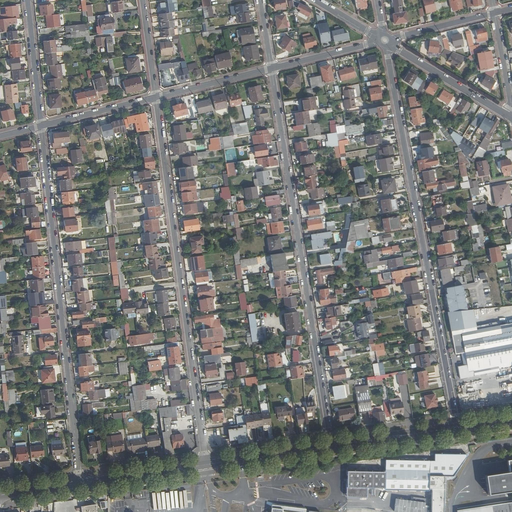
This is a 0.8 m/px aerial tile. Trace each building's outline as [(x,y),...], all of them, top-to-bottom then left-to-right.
[(172,12),(174,12),(173,3),(177,2),(176,0),(166,0),(167,3),(164,3),(164,2),(159,3),(160,6),(157,7),(158,14),(159,14),(160,14),(161,14),(171,13),(172,12)] [(284,0),(274,0),(276,11),(286,9),(284,0)] [(315,11),(293,0),(294,7),(300,10),(299,12),(309,17),(310,15),(312,16),(315,11)] [(354,0),(356,7),(359,6),(359,8),(360,8),(361,9),(367,8),(365,1),(366,0),(354,0)] [(403,6),(401,0),(392,0),(395,13),(403,12),(402,6),(403,6)] [(434,2),(433,0),(422,0),(426,13),(432,12),(432,10),(436,9),(434,2)] [(439,0),(434,2),(436,9),(436,12),(448,9),(445,0),(439,0)] [(461,0),(448,0),(451,9),(453,8),(453,11),(463,9),(461,0)] [(113,13),(123,12),(121,1),(116,2),(112,3),(113,13)] [(46,16),(53,15),(52,5),(39,6),(41,16),(46,16)] [(0,19),(16,18),(19,18),(17,6),(0,8),(1,15),(0,15),(0,19)] [(203,8),(203,12),(206,12),(207,17),(209,17),(209,18),(211,18),(211,17),(213,17),(212,6),(208,7),(208,6),(202,7),(203,8)] [(406,11),(403,12),(395,13),(393,13),(396,25),(408,22),(406,11)] [(251,21),(249,12),(235,14),(237,23),(251,21)] [(112,34),(114,33),(112,13),(97,15),(99,28),(97,28),(97,36),(105,35),(112,34)] [(172,20),(171,13),(161,14),(160,14),(161,22),(162,22),(172,20)] [(50,28),(60,27),(59,14),(53,15),(46,16),(47,29),(50,28)] [(285,15),(275,17),(277,29),(287,27),(285,15)] [(0,19),(0,32),(6,32),(9,32),(9,24),(17,23),(16,18),(0,19)] [(213,30),(215,30),(215,26),(209,27),(207,19),(204,19),(206,31),(209,31),(213,30)] [(174,20),(172,20),(162,22),(163,30),(173,28),(175,28),(174,20)] [(76,36),(87,34),(89,34),(89,29),(85,30),(85,24),(75,26),(75,25),(68,26),(68,30),(75,29),(76,36)] [(172,36),(174,36),(173,28),(163,30),(162,30),(163,37),(172,36)] [(254,42),(252,28),(236,30),(237,37),(241,36),(242,44),(254,42)] [(334,41),(349,38),(348,33),(343,33),(342,29),(332,31),(334,41)] [(484,29),(475,31),(479,42),(487,40),(484,29)] [(17,40),(16,31),(9,32),(6,32),(7,41),(17,40)] [(465,32),(470,51),(480,49),(479,44),(474,46),(469,31),(465,32)] [(113,37),(112,34),(105,35),(106,38),(96,39),(97,46),(107,45),(108,52),(114,52),(112,37),(113,37)] [(316,45),(314,37),(310,37),(309,34),(303,35),(304,39),(303,39),(305,48),(316,45)] [(451,37),(454,46),(463,44),(461,34),(451,37)] [(186,62),(179,35),(175,36),(174,36),(172,36),(174,43),(178,42),(183,62),(185,62),(186,62)] [(329,39),(326,39),(326,35),(320,36),(322,44),(329,43),(329,39)] [(283,41),(280,46),(290,53),(293,48),(296,45),(296,43),(286,37),(284,37),(283,41)] [(46,54),(47,54),(63,52),(72,51),(71,46),(56,48),(55,40),(44,42),(46,54)] [(428,52),(441,53),(444,49),(444,48),(443,43),(430,41),(428,52)] [(170,49),(170,47),(169,42),(160,43),(161,55),(171,54),(170,51),(172,50),(172,49),(170,49)] [(9,45),(11,58),(21,57),(19,44),(9,45)] [(257,50),(257,44),(244,47),(246,60),(258,59),(256,50),(257,50)] [(460,61),(463,56),(458,54),(455,59),(450,55),(452,52),(449,51),(444,49),(441,53),(440,55),(447,60),(447,61),(459,68),(462,63),(460,61)] [(477,53),(479,61),(491,59),(490,51),(477,53)] [(47,54),(48,66),(50,66),(57,65),(56,57),(63,56),(63,52),(47,54)] [(218,69),(232,66),(229,53),(214,56),(218,69)] [(358,60),(360,71),(378,67),(376,54),(367,56),(367,57),(358,60)] [(10,59),(11,69),(20,69),(19,58),(10,59)] [(127,59),(128,72),(139,71),(138,58),(127,59)] [(491,59),(479,61),(480,70),(493,68),(491,59)] [(180,80),(190,78),(188,68),(187,68),(185,62),(183,62),(181,62),(182,66),(183,69),(177,71),(180,80)] [(216,70),(214,63),(205,65),(206,72),(216,70)] [(59,78),(63,78),(61,64),(57,65),(50,66),(51,73),(52,73),(52,79),(59,78)] [(200,75),(197,66),(189,68),(189,71),(193,71),(194,76),(200,75)] [(311,84),(315,83),(316,88),(325,86),(324,83),(333,81),(330,66),(321,68),(323,76),(310,79),(311,84)] [(336,72),(337,78),(341,77),(341,81),(356,78),(354,68),(336,72)] [(24,70),(13,71),(14,80),(25,79),(24,76),(26,76),(25,73),(24,73),(24,70)] [(421,92),(427,82),(423,80),(423,81),(417,77),(416,76),(418,73),(413,70),(412,71),(410,70),(404,81),(412,86),(413,85),(416,87),(415,88),(421,92)] [(298,75),(287,76),(289,88),(300,86),(298,75)] [(494,81),(485,76),(481,84),(490,89),(494,81)] [(114,85),(114,86),(121,84),(120,77),(119,77),(112,78),(114,85)] [(52,79),(48,80),(48,90),(60,89),(59,78),(52,79)] [(124,81),(127,93),(142,89),(140,78),(124,81)] [(94,86),(95,90),(97,99),(101,98),(101,95),(105,94),(105,90),(107,90),(105,79),(99,81),(100,85),(94,86)] [(421,93),(425,99),(429,93),(434,95),(438,88),(428,81),(427,82),(421,92),(421,93)] [(15,84),(5,86),(7,104),(14,103),(18,103),(15,84)] [(249,88),(252,102),(263,99),(259,86),(249,88)] [(26,87),(17,88),(17,97),(26,96),(26,87)] [(371,101),(381,99),(381,95),(382,95),(381,87),(369,89),(371,101)] [(307,98),(314,97),(312,88),(306,89),(307,98)] [(353,89),(343,91),(345,100),(354,98),(355,98),(353,89)] [(88,102),(97,100),(97,99),(95,90),(86,92),(88,102)] [(439,98),(448,104),(451,100),(453,97),(453,96),(443,90),(439,98)] [(78,105),(87,103),(85,92),(75,94),(78,105)] [(242,103),(239,93),(229,96),(232,105),(242,103)] [(48,96),(50,108),(61,107),(60,95),(48,96)] [(228,107),(225,95),(213,98),(216,110),(228,107)] [(304,111),(316,110),(314,97),(307,98),(302,98),(304,111)] [(408,98),(410,107),(416,106),(415,97),(408,98)] [(356,107),(354,98),(345,100),(344,100),(345,109),(356,107)] [(470,105),(459,98),(456,103),(453,108),(461,113),(463,110),(466,112),(470,105)] [(453,108),(456,103),(453,101),(451,100),(448,104),(448,105),(453,108)] [(213,110),(210,101),(196,104),(196,105),(198,113),(198,114),(213,110)] [(173,117),(186,114),(183,104),(179,105),(179,104),(174,105),(174,106),(170,107),(173,117)] [(251,110),(250,105),(243,107),(246,118),(250,117),(249,114),(251,113),(250,111),(251,110)] [(387,114),(386,106),(362,110),(363,116),(378,113),(379,118),(385,116),(385,114),(387,114)] [(264,118),(268,117),(266,109),(262,110),(262,108),(254,110),(257,125),(265,124),(264,118)] [(422,118),(420,108),(411,110),(412,114),(413,124),(425,122),(424,118),(422,118)] [(8,120),(8,122),(15,120),(12,109),(1,112),(3,122),(8,120)] [(318,114),(318,110),(316,110),(304,111),(295,113),(297,126),(302,125),(308,124),(311,124),(310,115),(318,114)] [(136,132),(150,131),(146,113),(127,117),(129,124),(135,123),(136,132)] [(474,117),(471,125),(476,127),(479,120),(474,117)] [(122,133),(127,131),(125,125),(124,118),(119,119),(120,121),(111,123),(112,127),(113,133),(121,131),(122,133)] [(381,127),(394,123),(392,118),(380,121),(381,127)] [(489,131),(488,130),(484,137),(488,139),(499,121),(496,119),(489,131)] [(321,134),(319,123),(311,124),(308,124),(310,136),(321,134)] [(100,137),(97,125),(84,129),(85,135),(88,135),(89,140),(100,137)] [(191,132),(185,133),(184,125),(174,127),(175,136),(173,136),(174,141),(192,138),(191,132)] [(247,125),(232,128),(235,135),(249,133),(247,125)] [(361,127),(360,127),(346,130),(347,135),(362,132),(361,127)] [(484,137),(488,130),(485,128),(479,137),(478,136),(476,141),(480,144),(484,137)] [(268,133),(267,129),(257,131),(257,135),(252,136),(254,144),(272,141),(271,136),(268,137),(268,133)] [(340,129),(336,130),(337,133),(338,141),(345,140),(344,136),(341,136),(340,129)] [(462,138),(462,137),(453,131),(450,136),(451,136),(453,139),(458,146),(460,141),(462,138)] [(422,145),(434,143),(434,140),(432,135),(431,135),(431,132),(420,134),(422,145)] [(53,143),(54,148),(61,147),(60,143),(63,143),(63,140),(66,140),(65,133),(53,134),(54,143),(53,143)] [(150,134),(140,136),(141,149),(152,148),(150,134)] [(380,144),(379,134),(366,136),(368,146),(380,144)] [(231,148),(230,136),(222,137),(224,150),(231,148)] [(488,139),(484,137),(480,144),(476,152),(479,154),(488,139)] [(221,150),(219,138),(212,139),(212,144),(210,144),(211,151),(221,150)] [(463,143),(460,141),(458,146),(459,149),(465,152),(463,154),(466,158),(470,152),(472,153),(474,150),(468,146),(469,143),(464,140),(463,143)] [(20,143),(21,152),(31,151),(31,146),(33,146),(33,143),(31,143),(30,142),(20,143)] [(305,142),(295,143),(296,152),(306,151),(305,142)] [(172,149),(172,153),(175,152),(175,155),(186,154),(186,152),(187,152),(186,145),(185,145),(185,144),(174,145),(175,148),(172,149)] [(254,147),(256,156),(268,154),(266,145),(254,147)] [(393,154),(391,145),(382,146),(383,150),(384,155),(384,156),(393,154)] [(82,163),(81,150),(73,151),(74,153),(73,153),(73,159),(72,159),(72,164),(82,163)] [(506,154),(505,150),(489,153),(490,156),(491,161),(494,160),(493,156),(506,154)] [(469,163),(466,158),(463,154),(462,152),(457,153),(460,165),(466,164),(470,163),(469,163)] [(300,156),(301,164),(310,163),(309,155),(300,156)] [(192,166),(205,165),(204,162),(197,163),(196,156),(183,158),(185,167),(192,166)] [(274,161),(273,156),(263,158),(264,167),(275,166),(274,161)] [(150,169),(154,169),(153,157),(144,158),(145,170),(150,169)] [(393,170),(390,157),(379,160),(382,173),(393,170)] [(438,164),(437,157),(436,157),(430,158),(418,161),(420,172),(422,172),(431,170),(430,165),(438,164)] [(26,158),(16,159),(17,171),(27,170),(26,158)] [(5,166),(4,160),(0,161),(0,166),(0,167),(0,181),(4,181),(8,180),(7,176),(5,166)] [(509,160),(500,161),(500,162),(498,162),(498,167),(501,166),(502,172),(511,170),(510,167),(511,166),(511,165),(511,163),(510,164),(509,160)] [(477,162),(478,171),(479,176),(489,174),(488,168),(489,168),(489,164),(487,165),(486,161),(477,162)] [(233,163),(226,164),(228,174),(228,177),(235,175),(233,163)] [(194,179),(192,166),(185,167),(179,168),(181,180),(194,179)] [(313,175),(317,175),(315,166),(304,167),(305,176),(313,175)] [(362,166),(354,168),(356,180),(364,178),(362,166)] [(71,179),(75,179),(73,167),(59,168),(60,172),(63,172),(63,175),(64,180),(71,179)] [(151,179),(150,169),(145,170),(143,170),(136,171),(133,172),(134,181),(151,179)] [(269,180),(267,170),(257,172),(259,186),(274,183),(273,179),(269,180)] [(435,182),(432,170),(431,170),(422,172),(424,184),(427,184),(435,182)] [(305,176),(303,177),(305,190),(307,189),(315,188),(313,175),(305,176)] [(28,193),(34,192),(36,192),(36,187),(34,187),(33,177),(19,179),(21,189),(28,188),(28,193)] [(60,181),(61,193),(72,192),(71,179),(64,180),(60,181)] [(394,179),(382,182),(384,192),(395,190),(394,184),(394,179)] [(445,180),(435,182),(427,184),(428,189),(438,187),(438,191),(447,190),(445,180)] [(470,188),(478,187),(477,181),(472,182),(472,180),(469,180),(469,182),(470,188)] [(148,195),(158,194),(156,181),(144,183),(144,190),(147,190),(148,195)] [(181,192),(196,190),(195,181),(180,183),(181,192)] [(368,184),(358,186),(360,198),(370,196),(368,184)] [(496,205),(505,204),(509,203),(507,191),(508,191),(507,185),(493,188),(496,205)] [(258,198),(256,186),(245,188),(247,200),(258,198)] [(110,200),(113,200),(117,199),(116,194),(114,195),(113,187),(112,187),(108,188),(110,200)] [(326,197),(324,187),(315,188),(307,189),(307,193),(311,192),(312,199),(326,197)] [(464,202),(468,202),(472,201),(470,188),(463,190),(461,190),(464,202)] [(477,207),(478,213),(488,211),(483,189),(474,191),(475,198),(477,207)] [(72,192),(61,193),(62,202),(75,201),(73,191),(72,192)] [(26,193),(27,206),(35,205),(34,192),(28,193),(26,193)] [(193,201),(191,192),(182,193),(183,202),(186,201),(193,201)] [(159,206),(160,206),(158,194),(148,195),(145,195),(147,208),(148,208),(159,206)] [(279,204),(278,194),(266,196),(267,206),(279,204)] [(441,194),(430,195),(433,208),(436,208),(443,206),(441,194)] [(383,213),(396,210),(395,204),(396,204),(395,198),(381,200),(383,213)] [(205,212),(203,203),(196,204),(193,204),(186,205),(184,205),(185,215),(197,213),(205,212)] [(309,215),(319,214),(318,205),(308,207),(309,215)] [(161,216),(159,206),(148,208),(149,217),(161,216)] [(443,206),(436,208),(437,217),(447,215),(446,210),(447,210),(446,206),(443,206)] [(64,218),(74,216),(73,207),(63,208),(64,218)] [(281,217),(280,207),(271,208),(272,214),(269,215),(269,219),(281,217)] [(28,218),(39,217),(38,208),(27,209),(28,218)] [(468,227),(477,225),(475,213),(469,214),(467,214),(468,219),(466,219),(468,227)] [(322,228),(320,217),(308,218),(309,221),(308,221),(309,230),(322,228)] [(397,222),(399,220),(398,217),(383,219),(386,232),(398,229),(398,225),(397,222)] [(39,218),(31,218),(32,228),(40,228),(39,218)] [(66,232),(68,232),(69,234),(75,233),(75,231),(78,231),(77,219),(64,221),(65,226),(63,226),(63,232),(65,232),(66,232)] [(144,233),(159,231),(158,219),(142,221),(144,233)] [(348,242),(356,241),(368,239),(364,220),(351,222),(350,229),(348,242)] [(432,231),(442,230),(440,220),(430,222),(432,231)] [(194,231),(192,221),(184,222),(185,232),(194,231)] [(284,232),(282,221),(271,223),(273,234),(284,232)] [(332,231),(336,231),(334,221),(326,222),(328,232),(332,231)] [(346,248),(348,242),(350,229),(345,230),(343,244),(339,244),(340,249),(342,249),(346,248)] [(41,240),(40,230),(29,231),(30,235),(31,235),(31,240),(36,240),(41,240)] [(454,230),(443,232),(444,241),(455,239),(454,230)] [(332,237),(332,231),(328,232),(312,234),(313,240),(312,240),(312,241),(318,240),(318,239),(322,238),(322,239),(332,237)] [(157,236),(157,232),(142,234),(144,246),(155,244),(157,244),(156,239),(156,236),(157,236)] [(395,236),(394,233),(376,237),(372,238),(373,244),(380,243),(380,241),(384,241),(384,243),(392,241),(391,236),(395,236)] [(190,239),(193,254),(201,253),(200,245),(202,245),(204,245),(203,237),(201,237),(190,239)] [(281,250),(279,237),(268,238),(270,252),(281,250)] [(474,251),(482,250),(479,237),(475,238),(476,243),(472,244),(474,251)] [(322,241),(322,239),(322,238),(318,239),(318,240),(312,241),(313,249),(324,248),(323,243),(324,243),(324,240),(322,241)] [(127,239),(118,240),(119,247),(128,246),(127,239)] [(347,255),(353,254),(351,247),(357,246),(356,241),(348,242),(346,248),(344,256),(347,255)] [(77,251),(76,242),(66,243),(67,252),(77,251)] [(28,256),(38,255),(36,243),(35,243),(30,243),(26,244),(28,256)] [(449,243),(437,245),(439,254),(451,252),(449,243)] [(155,244),(144,246),(145,259),(148,259),(157,257),(155,244)] [(363,255),(365,264),(373,263),(372,257),(376,256),(376,258),(378,258),(378,256),(390,253),(391,255),(393,255),(393,253),(399,251),(398,246),(371,252),(372,254),(363,255)] [(502,262),(500,247),(489,248),(491,263),(502,262)] [(334,263),(335,266),(336,266),(342,265),(344,256),(346,248),(342,249),(339,261),(336,261),(336,263),(334,263)] [(235,266),(238,266),(241,265),(240,260),(240,259),(240,257),(239,251),(233,252),(235,266)] [(284,252),(271,254),(274,271),(285,270),(287,269),(284,252)] [(82,263),(81,254),(80,254),(69,255),(70,265),(82,263)] [(320,255),(321,265),(331,263),(330,254),(320,255)] [(349,268),(347,255),(344,256),(342,265),(340,269),(349,268)] [(451,255),(438,258),(439,267),(453,264),(451,255)] [(204,256),(191,258),(193,272),(206,270),(204,256)] [(33,268),(44,267),(43,257),(32,258),(33,268)] [(159,261),(159,257),(157,257),(148,259),(149,271),(154,270),(166,268),(165,264),(164,264),(163,261),(159,261)] [(403,266),(401,257),(388,260),(389,264),(389,268),(403,266)] [(240,260),(241,265),(241,268),(248,267),(248,265),(258,264),(257,258),(240,260)] [(83,276),(82,266),(74,267),(75,277),(83,276)] [(45,276),(44,267),(33,268),(33,271),(30,272),(30,275),(34,274),(34,277),(34,278),(39,277),(40,280),(43,280),(45,280),(44,276),(45,276)] [(418,271),(417,267),(384,273),(385,280),(396,277),(397,283),(408,281),(410,280),(409,276),(410,275),(410,272),(418,271)] [(167,273),(167,268),(166,268),(154,270),(156,280),(167,278),(166,273),(167,273)] [(333,268),(316,271),(318,284),(323,283),(322,275),(334,274),(333,268)] [(285,270),(274,271),(273,272),(273,273),(274,279),(275,287),(280,286),(287,285),(285,277),(286,277),(285,270)] [(450,270),(440,271),(443,285),(452,283),(450,270)] [(196,283),(209,282),(208,273),(200,274),(200,273),(195,274),(196,283)] [(79,292),(88,291),(86,278),(74,280),(75,285),(75,288),(74,288),(74,292),(78,292),(79,292)] [(30,281),(31,294),(44,292),(43,280),(40,280),(30,281)] [(282,297),(284,297),(293,296),(291,285),(287,285),(280,286),(282,297)] [(455,285),(445,287),(446,294),(464,290),(463,285),(455,287),(455,285)] [(198,298),(209,297),(208,286),(197,287),(198,298)] [(395,296),(405,295),(405,293),(409,293),(408,286),(402,287),(401,286),(393,287),(395,296)] [(388,288),(372,291),(374,298),(389,295),(388,288)] [(122,300),(129,299),(128,289),(125,289),(120,290),(122,300)] [(156,292),(158,304),(167,303),(168,302),(166,290),(156,292)] [(448,312),(474,309),(469,290),(464,290),(446,294),(445,294),(448,312)] [(79,300),(79,304),(89,303),(88,291),(79,292),(80,300),(79,300)] [(329,297),(328,291),(321,292),(319,292),(321,305),(336,303),(335,296),(334,296),(329,297)] [(30,301),(31,307),(40,306),(40,304),(45,304),(44,293),(33,294),(34,300),(30,301)] [(239,294),(241,311),(247,310),(246,303),(245,293),(239,294)] [(411,295),(413,305),(422,304),(421,294),(411,295)] [(286,308),(297,306),(296,295),(293,296),(284,297),(286,308)] [(199,299),(201,311),(214,309),(212,297),(199,299)] [(134,303),(135,314),(135,315),(149,313),(147,305),(147,304),(142,304),(142,302),(134,302),(134,303)] [(80,312),(91,311),(91,303),(89,303),(79,304),(80,312)] [(122,307),(123,315),(135,314),(134,303),(122,304),(122,307)] [(159,316),(169,315),(167,303),(158,304),(157,304),(159,316)] [(33,319),(38,318),(49,316),(48,311),(46,311),(45,305),(40,306),(31,307),(33,319)] [(339,305),(326,307),(327,316),(341,315),(339,305)] [(407,322),(409,334),(421,332),(420,327),(419,319),(418,319),(417,313),(419,312),(418,307),(407,309),(409,321),(407,322)] [(0,310),(0,312),(1,322),(14,321),(14,317),(12,317),(11,309),(3,310),(0,310)] [(478,329),(474,309),(448,312),(453,332),(456,353),(462,352),(464,364),(459,365),(461,377),(475,375),(475,374),(500,370),(499,365),(511,363),(511,322),(510,322),(510,319),(505,320),(506,323),(478,329)] [(287,331),(301,329),(298,311),(284,313),(287,331)] [(252,342),(258,341),(254,313),(248,314),(249,323),(251,337),(251,338),(252,342)] [(202,323),(214,321),(213,315),(201,316),(201,317),(195,318),(196,323),(202,322),(202,323)] [(39,323),(40,330),(51,329),(49,316),(38,318),(39,323)] [(374,327),(372,316),(371,316),(365,319),(366,324),(356,326),(358,340),(368,338),(367,328),(374,327)] [(175,317),(164,319),(166,328),(176,326),(175,323),(177,323),(177,321),(175,321),(175,317)] [(325,318),(326,330),(332,329),(335,327),(334,324),(335,324),(334,317),(325,318)] [(117,341),(115,326),(105,327),(106,342),(117,341)] [(211,328),(200,330),(201,338),(209,337),(209,343),(223,341),(221,327),(211,328)] [(79,347),(91,345),(90,332),(77,333),(79,347)] [(14,346),(23,345),(22,336),(21,336),(21,333),(9,334),(10,337),(13,337),(14,346)] [(126,337),(126,339),(130,339),(131,346),(149,343),(148,340),(154,339),(153,333),(151,333),(129,336),(126,337)] [(428,342),(427,333),(417,335),(418,344),(428,342)] [(300,346),(301,346),(302,336),(299,336),(299,334),(285,337),(284,349),(291,348),(291,344),(300,346)] [(42,346),(54,345),(53,337),(44,338),(45,341),(41,342),(42,346)] [(168,357),(180,356),(178,342),(177,342),(168,343),(160,345),(148,347),(149,351),(153,350),(154,351),(164,350),(165,357),(168,356),(168,357)] [(221,342),(202,344),(203,350),(211,349),(212,355),(222,353),(221,342)] [(424,353),(422,344),(414,346),(415,354),(424,353)] [(12,359),(23,357),(23,354),(25,353),(23,345),(14,346),(15,355),(12,355),(12,359)] [(342,345),(336,346),(336,347),(328,349),(330,358),(338,356),(338,354),(343,353),(342,345)] [(375,347),(376,353),(377,358),(385,356),(383,345),(375,347)] [(88,366),(92,366),(90,353),(80,354),(82,367),(88,366)] [(58,364),(57,358),(58,358),(58,355),(56,355),(51,356),(51,355),(45,355),(46,365),(58,364)] [(221,355),(202,358),(203,367),(204,366),(206,379),(216,378),(214,365),(222,364),(224,364),(223,360),(221,360),(221,355)] [(277,355),(266,357),(268,369),(281,367),(281,363),(279,363),(278,360),(277,355)] [(181,363),(180,356),(168,357),(169,359),(169,364),(181,363)] [(421,363),(422,370),(429,368),(427,356),(415,358),(416,364),(418,364),(421,363)] [(345,358),(336,359),(336,360),(330,361),(332,370),(337,369),(337,367),(337,362),(340,361),(345,360),(345,358)] [(150,371),(161,370),(160,361),(149,362),(150,371)] [(120,375),(127,374),(126,362),(119,363),(120,375)] [(246,376),(244,364),(235,365),(236,377),(246,376)] [(377,378),(380,377),(384,377),(382,364),(378,365),(375,365),(377,378)] [(53,370),(53,366),(44,367),(45,370),(41,371),(43,383),(56,382),(54,370),(53,370)] [(82,367),(79,367),(80,377),(89,376),(88,372),(88,366),(82,367)] [(290,369),(292,381),(303,380),(304,379),(303,374),(301,374),(301,367),(290,369)] [(185,381),(179,381),(178,374),(179,374),(179,369),(169,370),(169,374),(163,375),(164,383),(170,383),(171,386),(175,386),(176,391),(186,390),(185,381)] [(344,371),(341,371),(341,372),(332,374),(334,382),(339,381),(345,379),(344,371)] [(426,376),(426,373),(416,374),(418,384),(417,384),(419,391),(427,390),(426,382),(427,382),(427,379),(426,376)] [(15,389),(16,389),(14,374),(6,375),(7,385),(8,390),(15,389)] [(399,386),(407,386),(406,375),(397,377),(399,386)] [(346,379),(347,383),(354,382),(355,390),(368,388),(367,382),(366,380),(357,381),(356,377),(346,379)] [(258,387),(257,379),(256,379),(246,380),(247,387),(254,386),(254,387),(258,387)] [(80,384),(81,393),(88,392),(93,392),(92,383),(80,384)] [(135,387),(132,388),(133,400),(134,400),(134,402),(141,402),(145,401),(143,386),(135,387)] [(345,387),(334,389),(335,401),(346,399),(345,387)] [(355,390),(356,397),(369,395),(368,388),(355,390)] [(9,401),(16,400),(15,389),(8,390),(9,401)] [(84,402),(84,406),(91,405),(91,403),(97,403),(96,392),(93,392),(88,392),(89,402),(84,402)] [(219,395),(209,396),(211,407),(220,406),(219,395)] [(369,395),(356,397),(357,405),(358,415),(362,415),(369,414),(369,420),(373,419),(372,417),(373,417),(373,415),(372,410),(371,402),(370,402),(369,395)] [(41,397),(42,405),(51,404),(50,396),(41,397)] [(435,401),(434,396),(424,398),(426,410),(436,409),(436,404),(435,401)] [(141,402),(134,402),(134,400),(133,400),(130,400),(131,406),(135,406),(135,409),(142,408),(141,402)] [(142,408),(135,409),(135,413),(142,412),(146,412),(156,411),(155,400),(145,401),(141,402),(142,408)] [(8,402),(8,404),(4,404),(5,412),(9,412),(9,409),(15,408),(15,401),(8,402)] [(400,401),(388,403),(388,405),(389,412),(390,417),(399,415),(403,415),(401,404),(400,401)] [(314,403),(305,405),(307,415),(315,414),(314,403)] [(102,404),(91,405),(91,406),(83,407),(84,418),(92,417),(92,411),(95,411),(95,409),(103,408),(102,404)] [(193,416),(191,407),(186,407),(186,404),(172,406),(172,409),(175,409),(185,407),(187,417),(193,416)] [(46,415),(47,420),(54,419),(53,407),(37,409),(37,416),(46,415)] [(292,416),(290,408),(277,410),(278,418),(292,416)] [(381,408),(372,410),(373,415),(373,417),(374,421),(375,425),(385,424),(383,413),(382,413),(381,408)] [(172,409),(162,410),(159,410),(158,410),(160,423),(170,421),(176,420),(175,409),(172,409)] [(353,410),(339,412),(340,422),(354,419),(353,410)] [(222,412),(211,413),(213,423),(223,422),(222,412)] [(237,427),(246,426),(245,420),(244,412),(235,413),(237,427)] [(230,442),(248,439),(246,430),(255,430),(255,429),(263,428),(263,427),(271,426),(269,414),(261,416),(253,418),(245,420),(246,426),(246,429),(228,432),(230,442)] [(307,426),(306,415),(296,417),(298,426),(302,425),(303,426),(307,426)] [(170,421),(160,423),(165,457),(174,456),(173,450),(184,448),(182,436),(172,437),(170,421)] [(111,443),(106,444),(107,452),(112,451),(112,452),(118,451),(118,453),(124,452),(122,436),(110,438),(111,443)] [(158,436),(146,438),(146,441),(148,449),(160,447),(158,436)] [(142,441),(127,444),(128,454),(132,453),(138,453),(138,455),(144,454),(144,450),(142,441)] [(101,453),(100,442),(89,444),(91,455),(101,453)] [(43,446),(30,448),(31,459),(35,459),(35,457),(38,457),(44,456),(43,446)] [(64,457),(63,446),(52,447),(53,458),(64,457)] [(26,449),(16,450),(17,462),(28,461),(26,449)] [(448,454),(434,454),(434,462),(385,460),(385,473),(346,471),(345,497),(366,497),(366,487),(384,488),(431,491),(430,511),(442,511),(444,477),(448,477),(448,454)] [(465,455),(448,454),(448,477),(453,477),(465,457),(465,455)] [(9,458),(0,458),(0,469),(10,469),(9,458)] [(511,511),(511,459),(507,460),(508,466),(509,472),(486,475),(487,480),(487,485),(488,490),(488,494),(511,490),(511,501),(457,509),(456,511),(511,511)] [(410,500),(395,499),(394,511),(402,511),(423,511),(426,498),(410,497),(410,500)]
